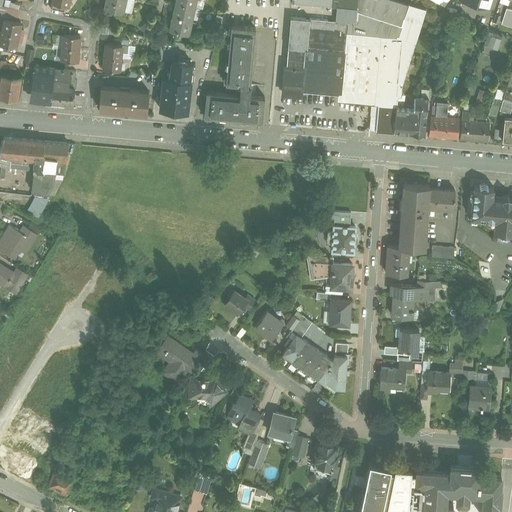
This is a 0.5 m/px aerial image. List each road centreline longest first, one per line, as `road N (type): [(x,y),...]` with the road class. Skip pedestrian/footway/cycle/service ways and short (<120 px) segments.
road 1 (tertiary): [(88,125),(380,150)]
road 2 (residential): [(359,431),(380,150)]
road 3 (residential): [(359,431),(217,326)]
road 4 (residential): [(88,125),(94,27),(36,13),(39,0)]
road 5 (residential): [(511,443),(359,431)]
road 6 (tertiary): [(380,150),(511,164)]
road 7 (residential): [(0,426),(48,346),(75,325)]
